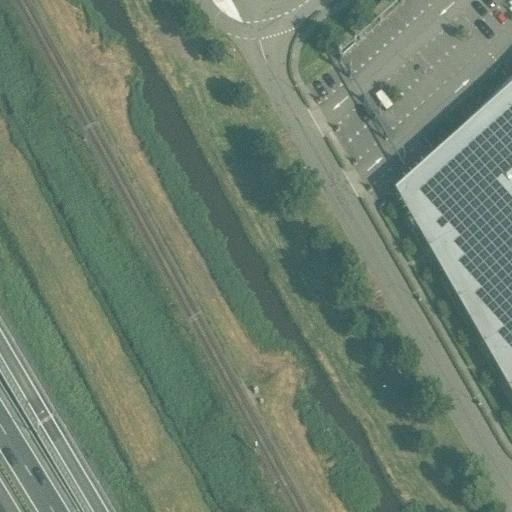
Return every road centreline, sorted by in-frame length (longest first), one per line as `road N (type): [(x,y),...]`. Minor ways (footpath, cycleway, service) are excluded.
road 1 (unclassified): [(246,32),(511,495)]
road 2 (trunk): [(98,511),(0,347)]
